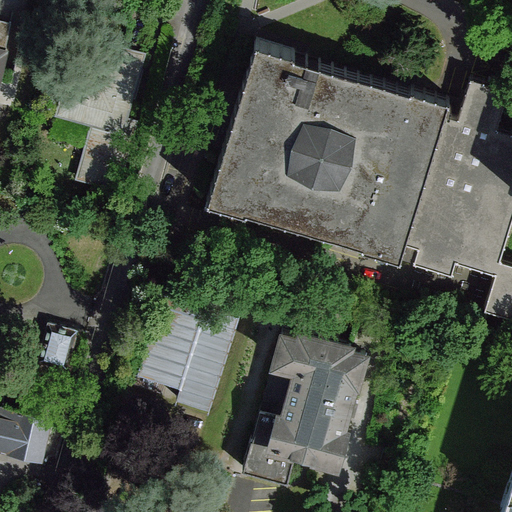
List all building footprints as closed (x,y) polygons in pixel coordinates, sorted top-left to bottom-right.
[(0,51),(4,53),(6,53),(13,22),(0,19),(0,51)] [(367,244),(402,255),(446,112),(450,97),(258,37),(226,142),(208,196),(367,244)] [(123,129),(144,52),(117,45),(104,91),(69,81),(61,112),(96,122),(123,129)] [(459,116),(446,112),(402,255),(454,272),(458,258),(496,271),(502,256),(511,223),(511,128),(498,125),(511,87),(472,75),(459,116)] [(123,129),(96,122),(82,176),(118,186),(133,132),(123,129)] [(511,259),(502,256),(496,271),(486,307),(511,315),(511,259)] [(135,483),(125,511),(320,511),(383,311),(291,282),(257,389),(215,375),(177,496),(135,483)] [(52,322),(37,374),(63,382),(77,329),(52,322)] [(0,441),(39,450),(48,414),(10,406),(7,417),(0,415),(0,441)]
